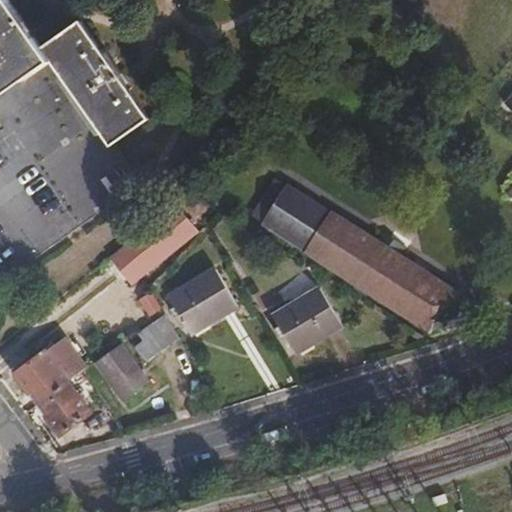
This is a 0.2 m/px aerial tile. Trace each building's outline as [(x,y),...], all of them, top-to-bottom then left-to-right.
[(0,0),(0,99),(53,62),(43,48),(35,36),(8,0),(0,0)] [(81,21),(43,48),(53,62),(112,146),(150,119),(130,90),(134,87),(105,46),(101,49),(81,21)] [(252,216),(263,223),(287,185),(276,178),(252,216)] [(287,185),(263,223),(306,250),(307,249),(434,331),(443,325),(450,330),(465,317),(455,311),(469,300),(410,262),(401,257),(408,246),(395,238),(382,230),(375,240),(287,185)] [(122,250),(113,258),(134,283),(197,231),(177,206),(163,218),(131,242),(122,250)] [(217,268),(169,297),(192,335),(239,306),(217,268)] [(321,287),(273,316),(296,354),(344,325),(321,287)] [(152,294),(142,300),(151,315),(161,308),(152,294)] [(172,345),(181,339),(178,335),(165,314),(155,322),(172,345)] [(147,363),(172,345),(155,322),(139,335),(143,340),(135,347),(147,363)] [(123,344),(96,363),(124,402),(150,382),(123,344)] [(34,391),(42,402),(70,382),(46,350),(14,374),(30,395),(34,391)] [(70,382),(42,402),(50,413),(47,415),(45,417),(60,437),(94,413),(70,382)]
